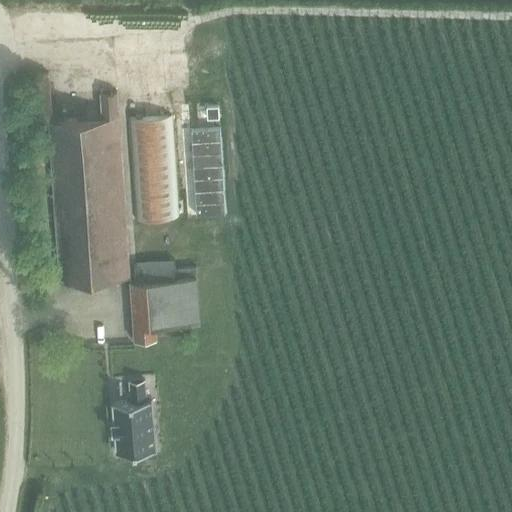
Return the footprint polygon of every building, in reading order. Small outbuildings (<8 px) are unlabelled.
[(99,41),(89,50),(108,70),(117,61),(99,41)] [(52,119),(49,120),(49,121),(61,282),(80,281),(131,277),(118,91),(102,92),(103,116),(52,119)] [(137,220),(177,217),(170,116),(130,118),(137,220)] [(215,127),(190,128),(195,214),(217,213),(224,212),(219,126),(215,127)] [(134,281),(131,281),(135,337),(158,336),(157,325),(183,324),(202,323),(199,276),(134,281)] [(115,433),(116,433),(118,453),(157,449),(152,399),(147,399),(146,380),(130,381),(132,401),(114,402),(115,422),(114,422),(114,424),(115,424),(115,425),(116,425),(116,430),(115,430),(115,431),(115,433)]
